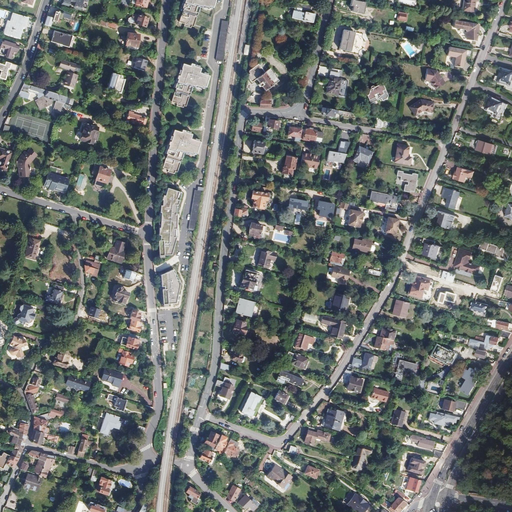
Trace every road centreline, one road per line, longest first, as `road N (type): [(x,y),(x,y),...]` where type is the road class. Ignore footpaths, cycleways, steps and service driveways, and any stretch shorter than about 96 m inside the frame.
road 1 (residential): [(446,144),(388,288),(286,437),(270,441),(199,415)]
road 2 (residential): [(199,415),(214,370),(239,120),(296,109)]
road 3 (residential): [(147,234),(164,0)]
road 4 (residential): [(145,462),(158,400),(147,234)]
road 5 (residential): [(76,213),(82,299),(69,333),(43,343),(18,393)]
road 6 (secondary): [(511,356),(430,503)]
road 7 (residential): [(296,109),(301,118),(446,144)]
road 8 (residential): [(503,0),(446,144)]
road 9 (secondary): [(444,499),(511,373)]
road 10 (residential): [(46,0),(0,118)]
